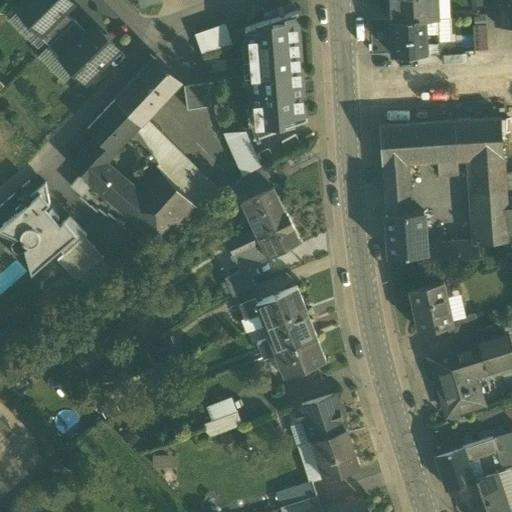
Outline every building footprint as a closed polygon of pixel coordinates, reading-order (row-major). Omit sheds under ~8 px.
[(68,0),(28,0),(18,10),(41,33),(65,10),(72,3),(68,0)] [(436,0),(388,0),(390,20),(426,18),(438,18),(436,0)] [(511,0),(496,0),(498,23),(505,23),(508,25),(511,25),(511,0)] [(65,10),(41,33),(39,35),(49,45),(74,20),(65,10)] [(297,10),(244,28),(245,30),(247,29),(248,41),(252,41),(253,58),(299,54),(296,12),(298,11),(297,10)] [(426,18),(390,20),(391,55),(427,53),(427,42),(426,18)] [(438,18),(426,18),(427,42),(439,41),(438,18)] [(74,20),(49,45),(61,58),(87,32),(74,20)] [(223,23),(195,33),(202,54),(230,44),(223,23)] [(87,32),(61,58),(85,82),(114,53),(114,46),(94,25),(87,32)] [(486,48),(485,25),(473,25),(474,49),(486,48)] [(299,54),(253,58),(255,74),(251,75),(253,105),(257,105),(259,133),(259,135),(307,118),(306,116),(304,117),(299,54)] [(155,56),(115,99),(140,124),(146,118),(147,118),(166,96),(166,97),(181,80),(155,56)] [(207,82),(184,86),(187,109),(211,106),(207,82)] [(115,99),(87,128),(96,137),(113,152),(126,138),(135,129),(140,124),(115,99)] [(499,117),(455,119),(457,160),(468,159),(471,191),(505,188),(499,117)] [(147,118),(146,118),(140,124),(137,128),(159,163),(157,165),(200,207),(221,192),(147,118)] [(455,119),(379,124),(382,164),(408,163),(437,161),(457,160),(455,119)] [(157,162),(135,129),(126,138),(146,167),(148,171),(155,165),(157,163),(157,162)] [(247,130),(224,135),(242,176),(262,165),(247,130)] [(295,135),(281,143),(286,152),(300,144),(295,135)] [(113,152),(96,137),(86,148),(104,162),(113,152)] [(86,148),(71,165),(88,180),(104,162),(86,148)] [(457,160),(437,161),(438,175),(458,174),(457,160)] [(139,191),(104,162),(88,180),(139,224),(157,206),(139,191)] [(408,163),(382,164),(385,213),(412,211),(408,163)] [(169,178),(155,165),(148,171),(145,174),(151,181),(160,189),(169,178)] [(242,176),(240,177),(250,197),(271,187),(262,165),(242,176)] [(160,189),(151,181),(139,191),(157,206),(177,186),(169,178),(160,189)] [(48,211),(44,207),(49,203),(45,182),(15,209),(17,212),(0,226),(0,229),(18,237),(20,235),(21,238),(23,241),(25,243),(29,244),(24,248),(31,273),(61,247),(56,242),(62,238),(70,248),(85,236),(86,234),(70,215),(60,224),(56,220),(59,217),(52,209),(48,211)] [(250,197),(241,201),(254,230),(287,215),(273,186),(250,197)] [(505,188),(471,191),(472,208),(507,206),(505,188)] [(507,206),(472,208),(474,236),(483,235),(484,242),(509,241),(507,206)] [(412,211),(385,213),(388,255),(425,254),(427,253),(426,245),(424,211),(412,211)] [(287,215),(254,230),(261,245),(267,258),(300,242),(287,215)] [(254,230),(241,237),(248,251),(261,245),(254,230)] [(70,248),(57,259),(76,280),(103,257),(85,236),(70,248)] [(241,237),(227,243),(234,257),(248,251),(241,237)] [(474,242),(438,244),(439,259),(480,256),(479,243),(479,242),(474,242)] [(438,244),(426,245),(427,253),(425,254),(426,260),(439,259),(438,244)] [(248,251),(234,257),(241,270),(248,267),(267,258),(261,245),(248,251)] [(241,270),(226,278),(232,294),(255,285),(248,267),(241,270)] [(443,280),(409,288),(419,331),(447,325),(453,324),(452,320),(443,280)] [(255,285),(232,294),(237,308),(239,307),(244,322),(259,317),(254,302),(260,299),(255,285)] [(260,299),(254,302),(259,317),(262,325),(304,309),(296,286),(260,299)] [(304,309),(262,325),(266,337),(273,354),(314,338),(304,309)] [(474,313),(452,320),(453,324),(447,325),(451,337),(475,329),(479,328),(474,313)] [(479,328),(475,329),(479,341),(505,333),(501,321),(479,328)] [(475,329),(451,337),(454,349),(479,341),(475,329)] [(505,333),(479,341),(486,362),(493,360),(495,368),(511,362),(511,353),(506,333),(505,333)] [(266,337),(253,342),(259,359),(273,354),(266,337)] [(314,338),(273,354),(281,377),(323,362),(314,338)] [(99,341),(75,354),(83,368),(107,355),(99,341)] [(454,349),(429,357),(447,414),(483,403),(472,367),(486,362),(479,341),(454,349)] [(335,393),(300,404),(301,407),(297,416),(313,424),(317,437),(346,428),(335,393)] [(232,398),(207,407),(212,420),(237,411),(232,398)] [(212,420),(203,424),(208,437),(242,424),(237,411),(212,420)] [(0,494),(8,487),(0,479),(0,447),(16,432),(0,415),(0,494)] [(317,437),(312,439),(324,477),(358,466),(346,428),(317,437)] [(511,431),(493,437),(497,450),(504,470),(511,466),(511,431)] [(493,437),(472,444),(476,456),(489,451),(490,453),(497,450),(493,437)] [(472,444),(435,456),(446,489),(473,480),(466,459),(476,456),(472,444)] [(495,474),(460,485),(468,511),(505,511),(507,511),(495,474)] [(311,482),(289,489),(293,502),(316,495),(311,482)] [(289,489),(276,493),(280,506),(293,502),(289,489)] [(293,502),(280,506),(282,511),(315,511),(321,510),(316,495),(293,502)] [(321,510),(315,511),(364,511),(360,498),(321,510)]
